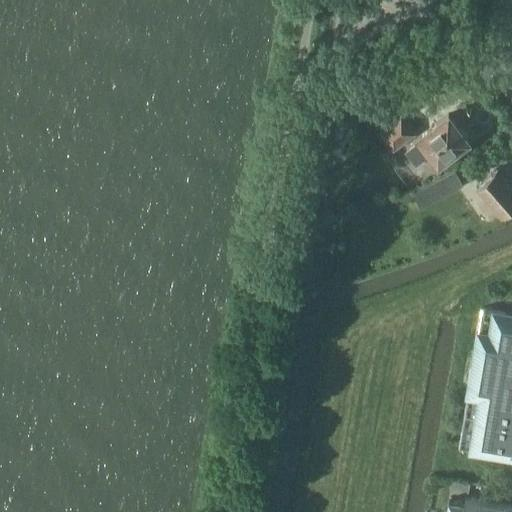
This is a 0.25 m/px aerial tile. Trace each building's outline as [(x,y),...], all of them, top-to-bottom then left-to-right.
[(468,140),(449,114),(407,146),(417,160),(425,154),(427,156),(428,154),(436,164),(468,140)] [(394,148),(415,132),(401,115),(381,131),(394,148)] [(511,185),(496,168),(475,187),(501,216),(511,206),(511,185)] [(422,206),(463,186),(456,170),(415,190),(422,206)] [(459,446),(511,455),(511,312),(482,307),(459,446)] [(450,481),(449,489),(469,492),(470,485),(450,481)] [(511,511),(511,504),(465,497),(465,500),(450,498),(447,511),(511,511)]
